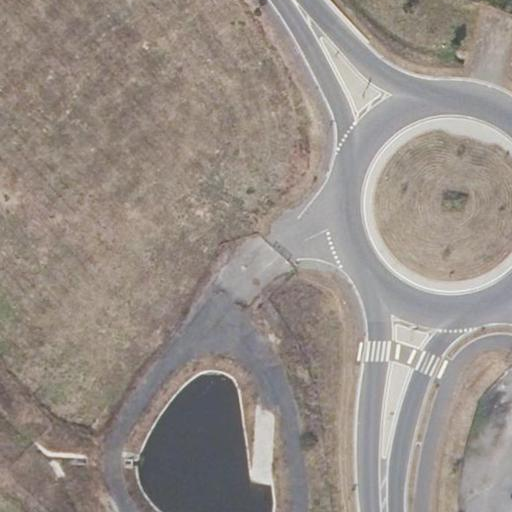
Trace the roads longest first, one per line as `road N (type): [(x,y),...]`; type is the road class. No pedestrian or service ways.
road 1 (primary): [(369,275),(379,333),(370,438),(378,511)]
road 2 (primary): [(392,511),(426,363),(479,306)]
road 3 (primary): [(282,0),(339,104),(350,147),(346,172)]
road 4 (primary): [(450,95),(373,69),(305,0)]
road 5 (primary): [(450,95),(384,117),(346,172)]
road 6 (primary): [(369,275),(424,308),(479,306)]
